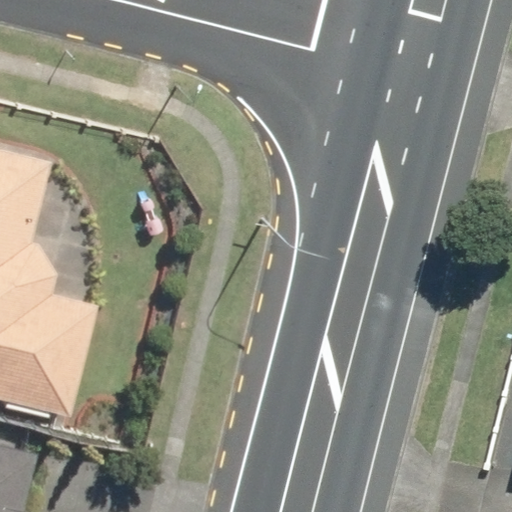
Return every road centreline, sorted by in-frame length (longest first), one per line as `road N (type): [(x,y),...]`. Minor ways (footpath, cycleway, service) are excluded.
road 1 (secondary): [(411,76),(297,511)]
road 2 (residential): [(411,76),(96,0)]
